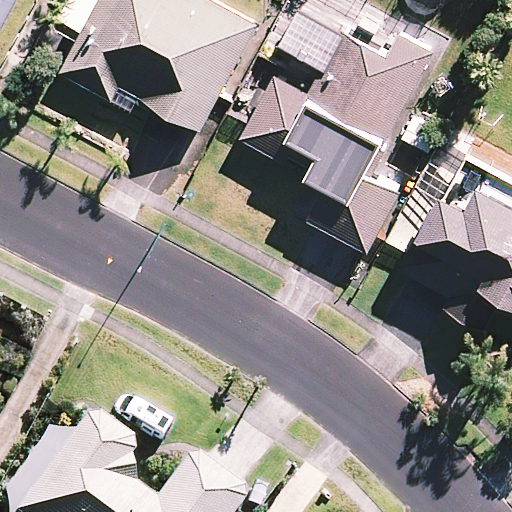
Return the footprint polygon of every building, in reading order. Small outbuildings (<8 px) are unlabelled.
[(261,23),(220,0),(72,0),(64,15),(87,28),(66,66),(134,105),(144,88),(204,123),(261,23)] [(352,0),(288,0),(261,51),(228,111),(252,123),(247,133),(331,179),(312,213),(372,246),(418,161),(389,146),(442,49),(385,17),(352,0)] [(447,130),(413,112),(401,136),(435,154),(447,130)] [(473,201),(452,191),(444,187),(406,266),(455,290),(449,303),(493,324),(510,289),(511,289),(511,192),(484,179),(473,201)] [(4,511),(235,511),(248,495),(194,455),(157,506),(124,482),(145,453),(93,415),(71,445),(51,431),(16,480),(3,480),(4,496),(4,507),(4,511)]
